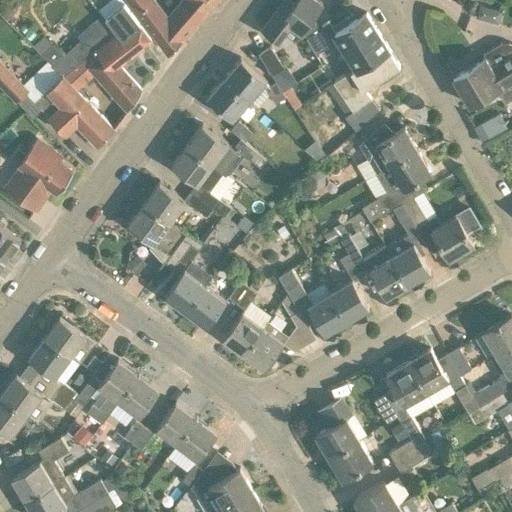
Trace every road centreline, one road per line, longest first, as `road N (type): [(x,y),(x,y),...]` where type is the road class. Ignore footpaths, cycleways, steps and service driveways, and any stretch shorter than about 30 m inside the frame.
road 1 (residential): [(53,253),(246,0)]
road 2 (residential): [(258,408),(511,261)]
road 3 (residential): [(258,408),(53,253)]
road 4 (residential): [(511,228),(397,11)]
road 5 (residential): [(319,511),(258,408)]
